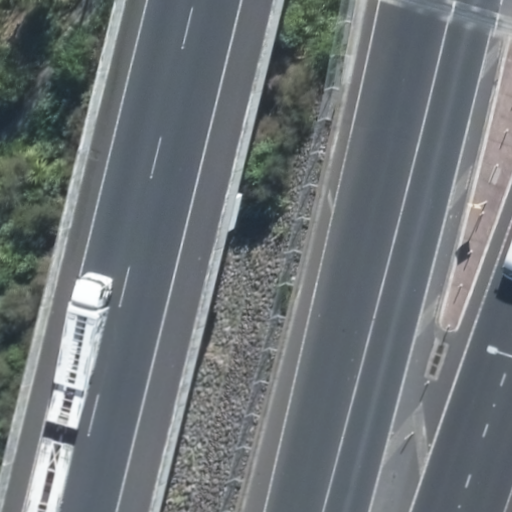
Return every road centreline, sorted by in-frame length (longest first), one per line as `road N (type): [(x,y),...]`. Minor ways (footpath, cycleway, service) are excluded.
road 1 (motorway): [(99,511),(235,0)]
road 2 (motorway): [(447,0),(317,511)]
road 3 (motorway): [(511,361),(458,511)]
